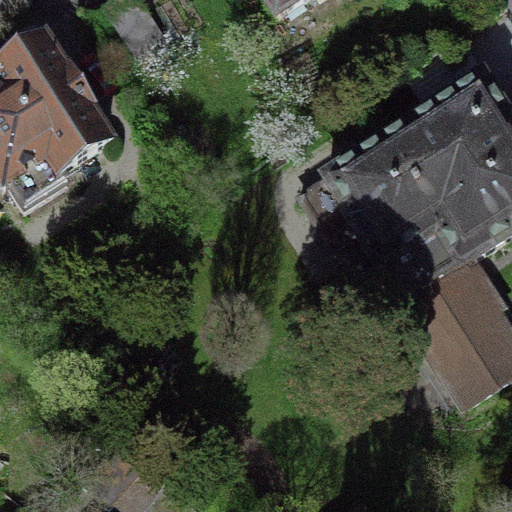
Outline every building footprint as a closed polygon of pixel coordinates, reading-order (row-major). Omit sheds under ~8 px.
[(166,48),(135,0),(123,0),(105,12),(139,66),(166,48)] [(327,0),(261,0),(276,22),(311,0),(316,0),(320,5),(327,0)] [(463,47),(405,81),(421,108),(479,75),(463,47)] [(61,178),(106,149),(86,116),(87,116),(76,99),(66,83),(65,83),(44,51),(0,79),(0,89),(5,98),(0,101),(0,186),(4,193),(8,190),(24,216),(68,189),(61,178)] [(327,259),(349,246),(367,275),(374,272),(465,420),(511,391),(511,334),(476,276),(511,253),(511,122),(487,82),(292,202),(327,259)]
